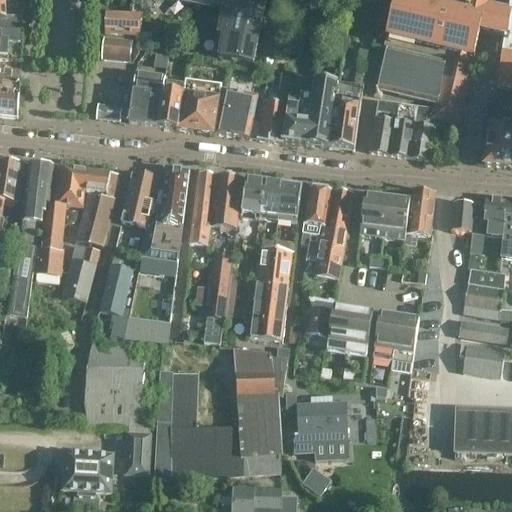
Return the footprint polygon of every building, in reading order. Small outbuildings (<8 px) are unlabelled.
[(142,0),(131,0),(130,16),(141,16),(142,0)] [(200,8),(201,0),(157,0),(173,3),(200,8)] [(264,14),(266,0),(201,0),(200,8),(224,13),(223,18),(228,19),(236,20),(239,9),(264,14)] [(458,127),(480,33),(501,38),(497,59),(503,60),(498,89),(511,91),(511,3),(509,19),(485,15),(487,7),(471,3),(470,9),(467,9),(466,14),(464,14),(465,8),(451,5),(449,10),(404,0),(397,0),(384,53),(388,54),(385,66),(381,65),(379,78),(382,78),(379,92),(383,93),(437,106),(433,121),(458,127)] [(5,19),(4,4),(0,3),(0,32),(21,34),(21,18),(5,19)] [(253,65),(264,14),(239,9),(236,20),(228,19),(223,18),(219,36),(224,37),(219,60),(228,61),(254,66),(254,65),(253,65)] [(141,16),(130,16),(106,15),(105,36),(140,37),(141,16)] [(0,82),(11,84),(12,72),(4,71),(4,72),(0,72),(0,61),(21,63),(24,34),(21,34),(0,32),(0,82)] [(131,53),(132,44),(105,41),(103,62),(130,65),(131,53)] [(274,63),(278,43),(270,42),(266,62),(274,63)] [(139,54),(140,45),(132,44),(131,53),(139,54)] [(160,56),(161,48),(161,47),(150,46),(149,55),(160,56)] [(364,88),(372,52),(343,48),(337,88),(335,102),(361,106),(364,88)] [(178,132),(184,85),(188,86),(190,72),(191,64),(167,60),(164,79),(165,79),(157,129),(178,132)] [(295,74),(296,66),(286,65),(285,73),(295,74)] [(281,78),(282,68),(272,67),(270,76),(281,78)] [(157,129),(165,79),(164,79),(137,75),(131,112),(129,122),(129,125),(157,129)] [(283,145),(289,98),(292,79),(281,77),(277,107),(264,105),(258,143),(282,147),(283,145)] [(0,119),(18,121),(21,85),(11,84),(0,82),(0,119)] [(329,151),(335,102),(337,88),(314,84),(313,89),(305,148),(329,151)] [(214,137),(220,102),(222,91),(198,87),(188,86),(184,85),(178,132),(214,137)] [(305,148),(313,89),(301,87),(299,99),(289,98),(283,145),(305,148)] [(250,142),(258,99),(257,99),(259,92),(246,89),(245,96),(224,92),(215,137),(250,142)] [(381,101),(383,93),(379,92),(375,91),(373,99),(381,101)] [(409,161),(417,109),(418,102),(403,100),(402,104),(400,117),(397,117),(390,159),(409,161)] [(354,154),(361,106),(335,102),(329,151),(354,154)] [(390,159),(397,117),(400,117),(402,104),(376,104),(375,114),(389,116),(388,123),(374,121),(369,155),(390,159)] [(511,123),(511,119),(511,108),(495,105),(493,119),(511,123)] [(129,122),(131,112),(121,110),(120,110),(120,111),(100,108),(99,108),(99,109),(98,120),(97,120),(97,122),(98,122),(99,122),(118,124),(120,124),(120,123),(120,121),(129,122)] [(430,162),(435,129),(434,129),(434,124),(430,123),(431,116),(426,115),(427,110),(417,109),(409,161),(431,164),(431,163),(430,162)] [(511,170),(511,131),(491,127),(484,169),(511,170)] [(0,232),(0,218),(3,202),(18,205),(24,166),(0,162),(0,246),(2,233),(0,232)] [(27,321),(40,226),(42,227),(44,215),(48,216),(49,208),(54,169),(29,166),(22,224),(9,319),(27,321)] [(85,194),(87,173),(55,169),(50,208),(67,210),(83,212),(85,194)] [(178,266),(190,174),(166,172),(165,181),(158,180),(154,198),(158,199),(155,229),(152,229),(152,232),(147,234),(146,237),(139,239),(136,253),(143,255),(142,260),(178,266)] [(103,250),(115,202),(120,178),(87,173),(85,194),(99,196),(99,200),(87,198),(75,246),(103,250)] [(146,231),(154,198),(158,180),(147,178),(145,176),(139,175),(136,176),(133,175),(121,225),(146,231)] [(212,212),(217,178),(198,175),(194,210),(212,212)] [(236,232),(243,181),(217,178),(212,212),(210,229),(236,232)] [(259,223),(264,184),(246,182),(242,216),(256,218),(255,222),(259,223)] [(276,243),(278,225),(283,187),(264,184),(259,223),(265,224),(263,232),(257,231),(256,240),(276,243)] [(297,228),(302,189),(283,187),(278,225),(283,226),(284,222),(293,223),(292,227),(297,228)] [(327,230),(332,193),(310,190),(301,247),(309,248),(310,238),(320,239),(321,229),(327,230)] [(429,240),(435,194),(412,192),(407,237),(406,246),(417,247),(418,238),(429,240)] [(338,283),(353,196),(332,193),(327,230),(321,229),(320,239),(310,238),(309,248),(304,275),(315,277),(315,279),(338,283)] [(382,241),(387,200),(365,198),(360,238),(382,241)] [(503,242),(507,202),(486,199),(484,224),(474,223),(470,257),(484,259),(486,240),(503,242)] [(405,244),(410,203),(387,200),(382,241),(405,244)] [(511,253),(511,202),(507,202),(503,242),(502,252),(508,253),(507,253),(511,253)] [(471,236),(473,221),(474,208),(454,206),(451,234),(471,236)] [(67,210),(50,208),(49,208),(48,216),(44,215),(42,227),(40,252),(37,252),(34,279),(62,282),(65,254),(62,254),(67,210)] [(207,249),(210,229),(212,212),(194,210),(189,247),(207,249)] [(86,306),(96,268),(100,254),(75,249),(62,300),(86,306)] [(225,322),(226,319),(230,285),(233,252),(216,250),(209,320),(223,322),(225,322)] [(289,291),(293,256),(261,252),(257,287),(289,291)] [(379,271),(380,261),(370,260),(369,270),(379,271)] [(388,272),(389,263),(380,261),(379,271),(388,272)] [(504,295),(506,276),(473,273),(473,264),(469,264),(468,272),(471,272),(468,288),(504,295)] [(122,319),(133,273),(111,268),(100,315),(115,318),(122,320),(122,319)] [(425,287),(427,275),(420,274),(418,286),(425,287)] [(235,320),(239,286),(230,285),(226,319),(235,320)] [(287,309),(289,291),(257,287),(256,299),(255,305),(287,309)] [(499,322),(502,303),(504,295),(468,288),(463,316),(499,322)] [(285,327),(287,309),(255,305),(254,311),(253,323),(285,327)] [(347,357),(354,312),(334,309),(327,354),(347,357)] [(327,341),(332,313),(326,312),(318,311),(311,310),(306,338),(327,341)] [(366,360),(373,315),(354,312),(347,357),(366,360)] [(392,364),(399,319),(380,316),(373,361),(392,364)] [(123,347),(124,339),(128,321),(128,320),(122,319),(122,320),(115,318),(108,345),(123,347)] [(410,377),(419,322),(399,319),(392,364),(391,374),(410,377)] [(221,347),(223,322),(209,320),(206,345),(221,347)] [(168,345),(170,327),(128,321),(124,339),(168,345)] [(282,345),(285,327),(253,323),(252,332),(251,341),(282,345)] [(506,348),(509,332),(461,324),(459,340),(506,348)] [(123,347),(108,345),(93,343),(85,410),(87,428),(149,431),(150,408),(142,407),(146,350),(123,347)] [(500,383),(505,354),(467,348),(463,377),(500,383)] [(287,372),(289,362),(270,360),(270,355),(234,351),(236,374),(287,372)] [(292,360),(293,353),(279,351),(278,358),(292,360)] [(283,398),(287,372),(236,374),(239,397),(238,397),(238,399),(278,397),(283,398)] [(330,383),(332,374),(322,372),(320,382),(330,383)] [(353,383),(354,373),(345,372),(343,382),(353,383)] [(199,402),(199,378),(172,377),(171,385),(173,385),(172,402),(199,402)] [(388,388),(390,379),(380,377),(379,387),(388,388)] [(408,395),(409,386),(400,384),(398,394),(408,395)] [(0,400),(13,402),(14,391),(0,389),(0,392),(0,400)] [(279,417),(278,397),(238,399),(240,419),(279,417)] [(396,416),(395,401),(376,402),(377,416),(396,416)] [(198,414),(199,402),(172,402),(172,414),(198,414)] [(347,435),(346,406),(296,408),(298,437),(292,437),(295,457),(315,457),(314,446),(322,446),(322,436),(347,435)] [(511,463),(511,413),(456,412),(454,456),(455,456),(455,462),(511,463)] [(198,426),(198,414),(172,414),(171,426),(198,426)] [(281,456),(279,417),(240,419),(242,431),(231,431),(232,478),(241,478),(241,479),(242,479),(281,477),(280,456),(281,456)] [(367,421),(366,441),(376,442),(377,422),(367,421)] [(212,469),(211,431),(198,431),(171,431),(171,470),(212,469)] [(232,478),(231,431),(211,431),(212,469),(171,470),(171,483),(231,480),(231,478),(232,478)] [(150,439),(128,438),(126,478),(148,479),(150,439)] [(63,494),(74,495),(79,495),(79,499),(95,500),(95,496),(111,497),(113,459),(65,456),(63,494)] [(315,469),(304,485),(323,497),(334,482),(315,469)] [(296,511),(297,501),(281,500),(281,493),(234,490),(232,511),(296,511)]
